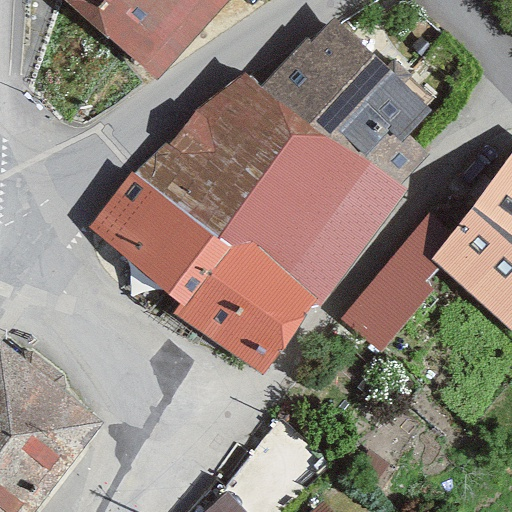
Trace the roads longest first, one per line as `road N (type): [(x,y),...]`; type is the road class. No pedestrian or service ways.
road 1 (unknown): [(183,400),(511,92)]
road 2 (tertiary): [(329,0),(115,148),(0,215)]
road 3 (residential): [(136,511),(183,400),(0,264)]
